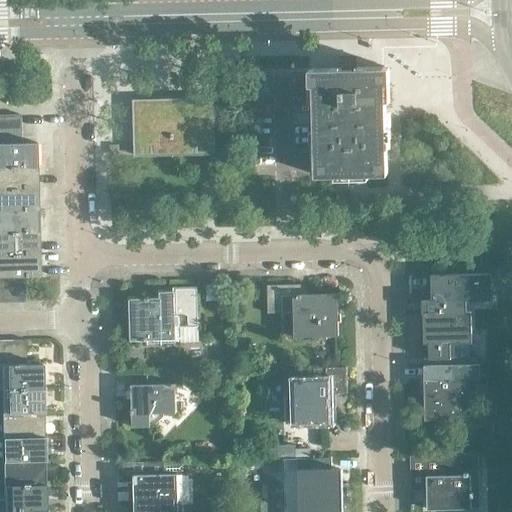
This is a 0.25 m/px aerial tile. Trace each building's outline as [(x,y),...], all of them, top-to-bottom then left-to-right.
[(388,174),(385,67),(357,67),(357,70),(341,70),(341,68),(313,68),(313,84),(309,84),(310,104),(314,103),(316,175),(388,174)] [(215,153),(214,106),(133,108),(134,155),(199,154),(215,153)] [(0,128),(20,128),(20,116),(20,114),(0,114),(0,128)] [(0,143),(20,142),(20,128),(0,128),(0,143)] [(20,142),(0,143),(0,165),(36,165),(35,142),(20,142)] [(0,187),(37,187),(36,165),(0,165),(0,187)] [(0,209),(37,209),(37,187),(0,187),(0,209)] [(0,231),(38,231),(37,209),(0,209),(0,231)] [(0,253),(38,253),(38,231),(0,231),(0,253)] [(39,276),(38,253),(0,253),(0,276),(12,277),(24,276),(39,276)] [(468,332),(467,288),(480,288),(479,274),(436,275),(436,289),(444,289),(444,300),(423,301),(423,333),(453,332),(453,328),(466,328),(466,332),(468,332)] [(12,302),(12,277),(0,276),(0,280),(0,303),(12,302)] [(25,302),(24,276),(12,277),(12,302),(25,302)] [(339,335),(338,294),(301,294),(301,284),(268,285),(268,313),(282,313),(282,337),(339,335)] [(198,325),(197,287),(173,287),(173,291),(160,291),(160,298),(129,299),(130,340),(174,339),(174,326),(198,325)] [(26,364),(26,340),(26,339),(14,340),(14,364),(26,364)] [(14,364),(14,340),(2,340),(3,365),(14,364)] [(3,365),(0,364),(0,368),(1,368),(2,389),(42,388),(41,364),(26,364),(14,364),(3,365)] [(469,419),(468,379),(480,379),(480,364),(440,365),(440,379),(424,379),(425,420),(469,419)] [(330,422),(329,394),(347,393),(347,367),(301,369),(302,381),(295,381),(295,387),(285,387),(286,423),(330,422)] [(176,413),(175,385),(184,384),(184,372),(147,372),(147,384),(131,385),(132,427),(150,426),(150,413),(176,413)] [(0,413),(43,412),(42,388),(2,389),(2,410),(0,410),(0,413)] [(43,436),(43,412),(0,413),(0,416),(2,416),(3,437),(43,436)] [(0,461),(44,460),(43,436),(3,437),(3,458),(0,458),(0,461)] [(310,458),(310,449),(298,450),(298,458),(310,458)] [(473,492),(472,476),(486,475),(485,454),(437,455),(438,475),(427,476),(428,509),(473,508),(473,498),(476,498),(475,492),(473,492)] [(343,511),(342,468),(328,468),(327,458),(287,459),(288,472),(299,472),(299,511),(343,511)] [(44,484),(44,460),(0,461),(0,464),(3,464),(4,485),(44,484)] [(178,511),(178,474),(185,474),(185,462),(145,462),(145,474),(134,475),(134,511),(178,511)] [(0,509),(45,508),(44,484),(4,485),(4,506),(0,506),(0,509)]
